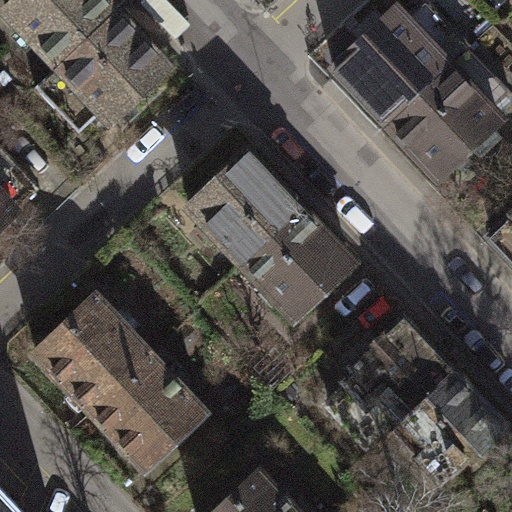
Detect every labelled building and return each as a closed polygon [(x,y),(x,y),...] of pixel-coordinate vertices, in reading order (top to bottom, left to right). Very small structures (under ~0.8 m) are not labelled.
[(57,65),(115,11),(104,0),(14,0),(5,9),(57,65)] [(387,122),(449,64),(396,9),(335,66),(387,122)] [(107,119),(166,65),(115,11),(57,65),(107,119)] [(488,126),(498,116),(449,64),(387,122),(436,174),(468,144),(479,156),(499,137),(488,126)] [(0,222),(34,190),(0,153),(0,222)] [(241,261),(298,208),(246,153),(190,206),(241,261)] [(294,316),(350,263),(298,208),(241,261),(294,316)] [(511,254),(511,214),(491,234),(511,254)] [(89,411),(150,354),(96,298),(36,354),(89,411)] [(400,419),(453,370),(409,322),(347,379),(368,403),(378,394),(400,419)] [(143,468),(203,411),(150,354),(89,411),(143,468)] [(440,480),(502,424),(453,370),(400,419),(426,447),(417,455),(440,480)] [(299,511),(261,471),(215,511),(299,511)] [(0,511),(16,511),(0,495),(0,511)]
